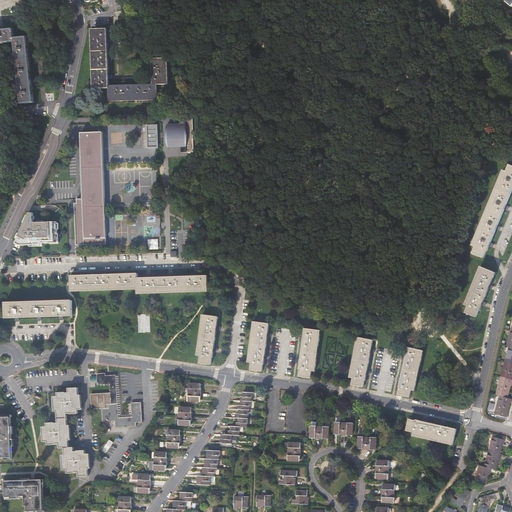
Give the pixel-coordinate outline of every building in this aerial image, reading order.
[(0,42),(14,41),(13,38),(13,29),(0,29),(0,42)] [(109,88),(109,86),(107,29),(91,29),(93,88),(109,88)] [(17,37),(13,38),(14,41),(21,104),(33,102),(32,90),(26,36),(20,37),(17,37)] [(152,84),(109,86),(109,88),(109,101),(156,100),(156,84),(168,84),(167,58),(151,58),(152,84)] [(193,153),(192,118),(179,119),(179,124),(167,124),(167,148),(180,147),(180,153),(193,153)] [(159,148),(159,124),(146,124),(147,148),(159,148)] [(83,198),(77,198),(77,202),(77,206),(75,206),(76,239),(76,245),(93,245),(106,244),(105,215),(105,207),(102,132),(81,133),(81,152),(83,198)] [(511,165),(509,165),(507,172),(503,170),(472,245),(476,247),(473,254),(483,258),(486,251),(487,251),(489,246),(491,242),(496,229),(498,225),(505,209),(506,205),(511,190),(511,165)] [(29,213),(17,241),(15,243),(20,246),(40,245),(40,244),(57,243),(57,222),(34,223),(33,213),(29,213)] [(158,235),(158,239),(149,239),(149,249),(161,249),(161,235),(158,235)] [(470,293),(465,304),(468,306),(466,312),(476,317),(479,310),(479,311),(482,305),(483,302),(490,284),(492,280),(495,273),(481,267),(470,293)] [(138,289),(137,278),(137,274),(128,274),(124,274),(106,275),(102,275),(84,276),(80,276),(71,276),(71,292),(81,291),(138,289)] [(147,278),(137,278),(138,289),(138,294),(208,292),(207,276),(198,276),(194,277),(172,277),(169,277),(150,278),(147,278)] [(5,303),(6,318),(15,318),(19,318),(37,317),(41,317),(59,317),(63,317),(72,316),(72,301),(5,303)] [(425,321),(426,322),(429,313),(420,311),(418,318),(416,318),(413,328),(425,331),(426,328),(423,328),(425,321)] [(203,315),(197,355),(201,356),(200,363),(211,364),(212,357),(213,358),(213,352),(214,348),(216,330),(217,326),(218,317),(203,315)] [(269,324),(254,322),(252,331),(248,362),(252,363),(251,370),(262,371),(263,364),(264,364),(265,359),(265,355),(268,337),(268,333),(269,324)] [(300,363),(299,369),(300,369),(299,376),(311,378),(312,371),(315,371),(320,331),(305,329),(303,338),(303,342),(300,360),(300,363)] [(357,337),(350,377),(353,378),(352,385),(363,387),(365,380),(366,380),(367,375),(367,371),(371,353),(371,349),(373,340),(357,337)] [(511,381),(511,346),(509,346),(496,394),(500,395),(507,398),(511,381)] [(405,360),(401,378),(400,382),(399,387),(400,387),(398,394),(410,397),(411,390),(415,391),(423,351),(408,347),(406,356),(405,360)] [(118,403),(116,375),(106,375),(106,373),(97,373),(97,385),(110,384),(111,392),(112,404),(118,403)] [(118,375),(116,375),(118,403),(119,417),(132,416),(132,402),(129,403),(130,414),(121,415),(118,375)] [(189,383),(188,401),(200,402),(201,384),(189,383)] [(57,411),(58,418),(67,418),(67,413),(70,413),(70,414),(78,413),(78,410),(81,409),(80,395),(79,395),(78,387),(69,388),(69,393),(66,393),(65,392),(58,392),(58,396),(55,396),(56,411),(57,411)] [(91,394),(92,405),(98,405),(98,409),(102,408),(108,408),(108,404),(109,404),(112,404),(111,392),(91,394)] [(250,397),(252,397),(253,393),(243,392),(243,396),(241,396),(241,400),(250,401),(250,397)] [(511,399),(507,398),(500,395),(495,413),(506,417),(511,399)] [(251,401),(250,401),(241,400),(241,405),(239,405),(239,409),(247,409),(248,406),(249,406),(250,406),(251,401)] [(141,402),(132,402),(132,416),(119,417),(118,403),(112,404),(109,404),(109,408),(108,408),(102,408),(102,422),(115,421),(115,427),(136,426),(136,422),(142,422),(141,402)] [(180,406),(179,416),(179,425),(191,426),(192,407),(180,406)] [(249,414),(249,410),(247,409),(239,409),(240,409),(239,414),(238,414),(237,418),(239,418),(246,418),(246,414),(248,414),(249,414)] [(12,427),(11,417),(13,417),(13,414),(4,415),(4,416),(0,416),(0,459),(0,460),(0,459),(0,458),(5,458),(5,460),(13,460),(13,446),(15,447),(14,439),(12,439),(12,434),(14,434),(14,426),(12,427)] [(60,448),(64,447),(69,447),(68,440),(70,440),(69,425),(68,425),(67,418),(58,418),(58,423),(55,423),(55,422),(47,423),(47,426),(44,427),(45,441),(48,441),(48,445),(56,444),(56,443),(59,443),(60,448)] [(248,418),(246,418),(239,418),(239,422),(237,422),(237,426),(240,426),(245,427),(246,423),(247,423),(248,423),(248,418)] [(423,421),(417,420),(417,421),(410,419),(407,430),(414,432),(414,435),(453,444),(456,429),(444,426),(441,425),(426,422),(423,421)] [(354,423),(345,422),(335,422),(334,433),(353,435),(354,423)] [(329,426),(320,426),(311,425),(310,437),(328,438),(329,426)] [(240,431),(240,426),(237,426),(231,426),(231,431),(229,431),(229,435),(232,435),(237,435),(237,431),(239,431),(240,431)] [(168,429),(167,448),(179,448),(181,430),(168,429)] [(232,435),(229,435),(221,434),(221,443),(229,443),(229,439),(231,439),(232,439),(232,435)] [(496,469),(505,438),(494,435),(485,466),(491,468),(496,469)] [(377,437),(367,437),(358,436),(357,448),(376,449),(377,437)] [(106,453),(113,442),(110,440),(102,450),(106,453)] [(289,442),(288,451),(288,460),(300,461),(301,443),(289,442)] [(69,447),(64,447),(65,455),(63,455),(64,470),(67,470),(68,473),(75,473),(75,472),(79,472),(79,476),(88,475),(88,468),(89,468),(88,453),(85,453),(85,450),(77,450),(77,451),(74,451),(74,447),(69,447)] [(208,450),(207,459),(218,459),(220,459),(220,451),(208,450)] [(155,451),(154,461),(154,470),(166,470),(167,452),(155,451)] [(218,459),(207,459),(205,459),(205,467),(215,468),(217,468),(218,459)] [(377,460),(376,478),(388,479),(389,460),(377,460)] [(491,468),(485,466),(480,465),(475,480),(487,483),(491,468)] [(203,467),(203,472),(200,472),(199,476),(203,476),(210,476),(215,477),(215,468),(205,467),(203,467)] [(284,475),(284,480),(284,484),(295,484),(295,478),(294,478),(294,476),(297,476),(297,471),(281,470),(280,475),(284,475)] [(151,475),(139,474),(134,474),(134,479),(139,479),(138,487),(138,493),(150,493),(151,475)] [(198,477),(194,477),(194,482),(198,482),(198,484),(210,484),(210,476),(203,476),(199,476),(198,475),(198,477)] [(44,511),(43,487),(45,487),(45,480),(30,480),(29,479),(22,479),(22,481),(5,481),(5,479),(3,479),(3,489),(5,489),(6,499),(25,499),(25,506),(27,506),(27,511),(25,511),(33,511),(37,511),(45,511),(46,511),(44,511)] [(383,483),(382,502),(394,503),(395,484),(383,483)] [(452,497),(450,500),(460,507),(471,492),(466,488),(461,494),(456,491),(454,493),(459,497),(457,500),(452,497)] [(297,499),(297,504),(308,504),(308,498),(307,498),(308,490),(296,490),(296,495),(297,495),(297,499)] [(248,507),(249,497),(243,496),(244,491),(239,491),(238,496),(235,495),(234,508),(241,508),(241,507),(248,507)] [(181,492),(180,501),(186,501),(191,501),(193,501),(193,493),(181,492)] [(480,497),(482,504),(489,506),(490,501),(501,498),(499,492),(480,497)] [(258,494),(257,506),(263,507),(263,505),(271,506),(271,495),(258,494)] [(120,496),(119,506),(118,511),(130,511),(132,497),(120,496)] [(174,500),(174,509),(180,509),(186,510),(186,506),(191,506),(191,501),(186,501),(180,501),(174,500)]
